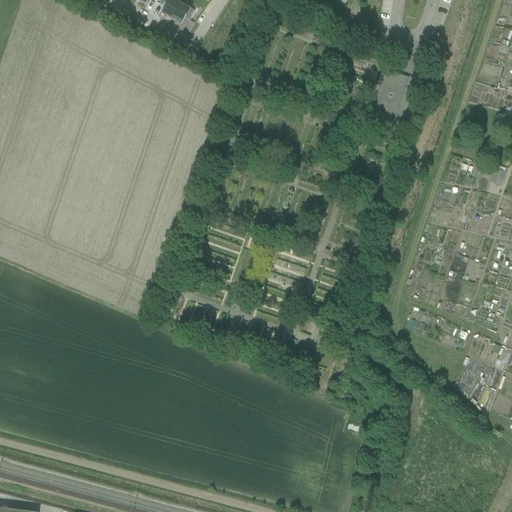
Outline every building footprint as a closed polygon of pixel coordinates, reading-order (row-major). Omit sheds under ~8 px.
[(173,0),(161,0),(159,4),(164,7),(161,13),(167,17),(167,18),(171,20),(180,4),(173,0)] [(180,4),(171,20),(175,22),(176,22),(182,26),(186,20),(189,21),(194,12),(180,4)] [(378,107),(395,113),(407,79),(390,73),(378,107)] [(496,170),(491,183),(501,187),(506,173),(505,173),(496,170)] [(336,385),(332,395),(338,397),(342,387),(336,385)] [(347,432),(358,435),(362,422),(350,419),(347,432)]
